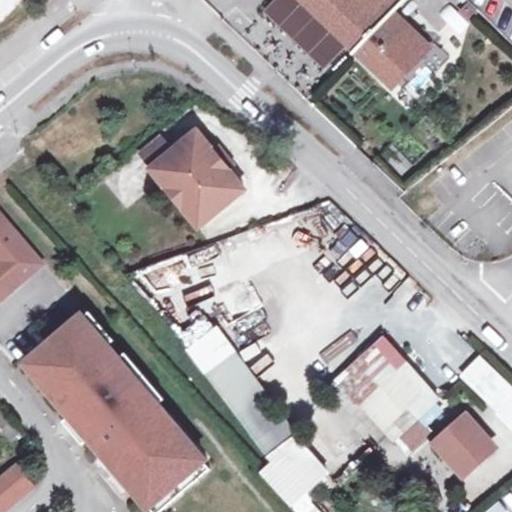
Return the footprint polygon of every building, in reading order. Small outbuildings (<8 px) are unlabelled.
[(303,0),(389,82),(427,43),(394,11),(403,0),(303,0)] [(199,127),(153,166),(202,223),(248,184),(229,163),(224,167),(212,153),(217,148),(199,127)] [(393,144),(383,154),(400,173),(411,164),(393,144)] [(212,153),(224,167),(229,163),(217,148),(212,153)] [(0,230),(9,223),(0,212),(0,230)] [(0,300),(43,263),(9,223),(0,230),(0,300)] [(89,311),(69,329),(78,340),(91,329),(106,347),(114,340),(89,311)] [(212,327),(184,347),(269,464),(261,470),(291,511),(318,511),(307,496),(325,484),(212,327)] [(69,329),(28,363),(72,414),(91,437),(94,441),(99,436),(118,458),(111,465),(146,507),(148,505),(168,488),(162,482),(177,469),(183,476),(203,459),(205,457),(169,415),(166,418),(156,406),(117,360),(106,347),(91,329),(78,340),(69,329)] [(384,334),(333,376),(399,456),(450,413),(384,334)] [(126,353),(117,360),(156,406),(165,399),(126,353)] [(511,430),(511,386),(479,354),(457,375),(511,430)] [(19,431),(3,413),(0,415),(0,427),(10,439),(19,431)] [(72,414),(63,421),(83,444),(91,437),(72,414)] [(467,418),(437,445),(463,475),(494,449),(467,418)] [(148,505),(154,511),(159,511),(211,469),(203,459),(183,476),(177,469),(162,482),(168,488),(148,505)] [(16,463),(0,476),(0,511),(2,511),(35,487),(16,463)] [(511,511),(511,489),(478,511),(511,511)]
